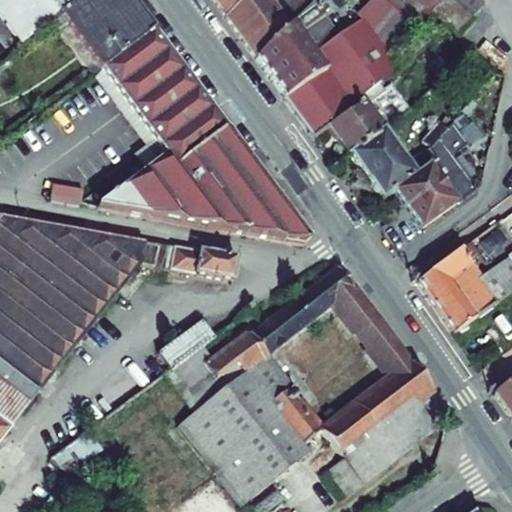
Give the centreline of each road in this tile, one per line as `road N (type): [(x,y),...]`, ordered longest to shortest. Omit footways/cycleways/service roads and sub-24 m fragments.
road 1 (unclassified): [(0,204),(296,255),(342,233)]
road 2 (secondary): [(171,0),(342,233)]
road 3 (secondary): [(342,233),(501,458)]
road 4 (unknown): [(242,97),(343,5)]
